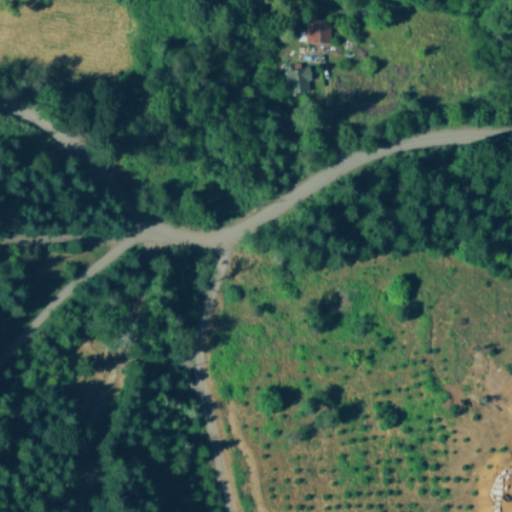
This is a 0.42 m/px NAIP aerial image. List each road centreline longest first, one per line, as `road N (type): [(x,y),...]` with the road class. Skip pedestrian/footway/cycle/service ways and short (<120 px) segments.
road 1 (residential): [(511,130),(396,140),(222,229),(158,229),(124,206),(48,125),(0,100)]
road 2 (residential): [(0,240),(108,238),(128,235),(141,219)]
